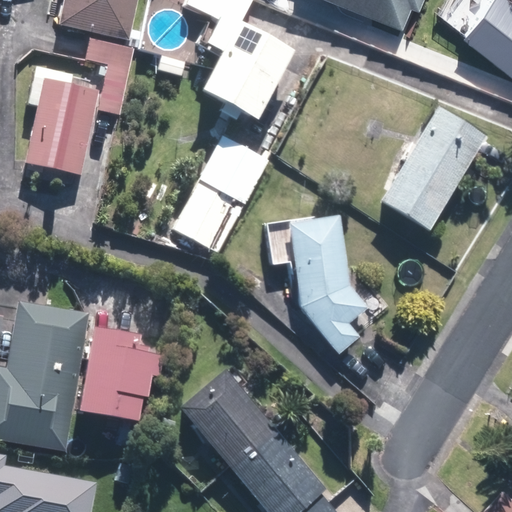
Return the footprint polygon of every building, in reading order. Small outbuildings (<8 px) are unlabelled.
[(63,0),(57,27),(126,42),(135,0),(63,0)] [(297,50),(241,21),(252,0),(187,0),(220,17),(208,42),(222,49),(202,89),(261,120),(297,50)] [(324,0),(403,31),(411,10),(419,13),(424,0),(324,0)] [(511,4),(506,0),(487,0),(459,36),(511,77),(511,4)] [(118,117),(131,49),(87,41),(83,61),(105,66),(96,113),(118,117)] [(94,91),(38,80),(21,165),(77,176),(94,91)] [(423,232),(483,137),(435,107),(375,203),(423,232)] [(216,255),(266,161),(220,137),(170,231),(216,255)] [(365,309),(345,284),(335,219),(283,227),(296,310),(335,356),(355,338),(344,325),(365,309)] [(6,369),(0,368),(0,440),(66,451),(88,313),(17,301),(6,369)] [(94,328),(80,413),(139,423),(142,400),(148,401),(152,378),(162,379),(166,357),(150,354),(150,351),(138,349),(141,336),(123,333),(94,328)] [(333,511),(218,373),(174,410),(259,511),(333,511)] [(88,511),(94,483),(2,467),(4,456),(0,455),(0,511),(88,511)] [(511,511),(511,492),(510,492),(492,511),(511,511)]
